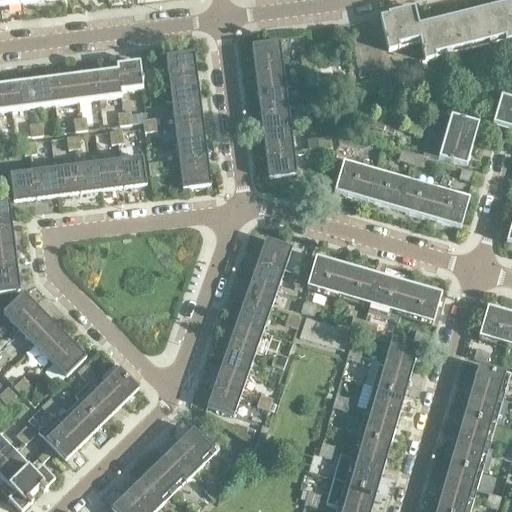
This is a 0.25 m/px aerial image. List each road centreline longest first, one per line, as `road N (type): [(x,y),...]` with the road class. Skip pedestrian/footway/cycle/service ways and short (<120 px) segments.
road 1 (residential): [(165,395),(54,287),(43,227),(234,208)]
road 2 (residential): [(475,273),(234,208)]
road 3 (residential): [(475,273),(405,511)]
road 4 (residential): [(0,49),(222,18)]
road 5 (residential): [(165,395),(234,208)]
road 6 (residential): [(234,208),(240,191),(222,18)]
road 7 (residential): [(58,511),(165,395)]
road 8 (residential): [(222,18),(351,0)]
road 9 (residential): [(475,273),(508,156)]
